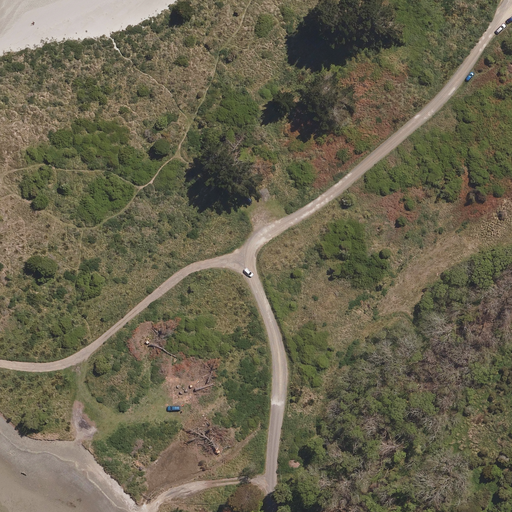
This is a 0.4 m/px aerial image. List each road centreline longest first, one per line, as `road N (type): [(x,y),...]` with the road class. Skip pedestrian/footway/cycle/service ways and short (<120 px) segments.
road 1 (unclassified): [(272,511),(281,360),(251,276),(253,247),(323,202),(438,105),(511,0)]
road 2 (track): [(249,264),(189,270),(69,361),(0,362)]
